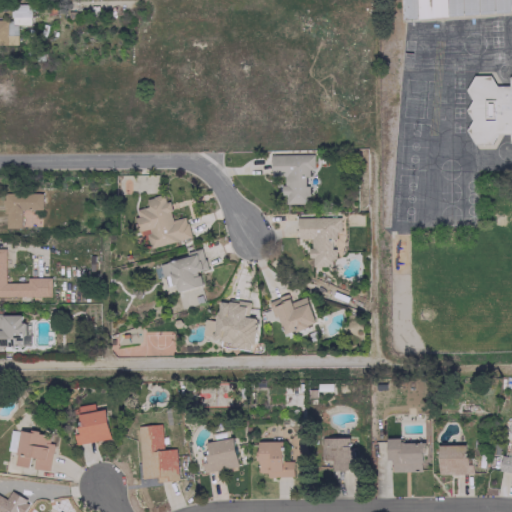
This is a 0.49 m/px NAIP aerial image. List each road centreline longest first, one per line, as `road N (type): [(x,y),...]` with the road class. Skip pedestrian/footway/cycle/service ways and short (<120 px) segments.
road 1 (residential): [(199,511),(511,505)]
road 2 (residential): [(0,161),(181,160),(210,176),(248,235)]
